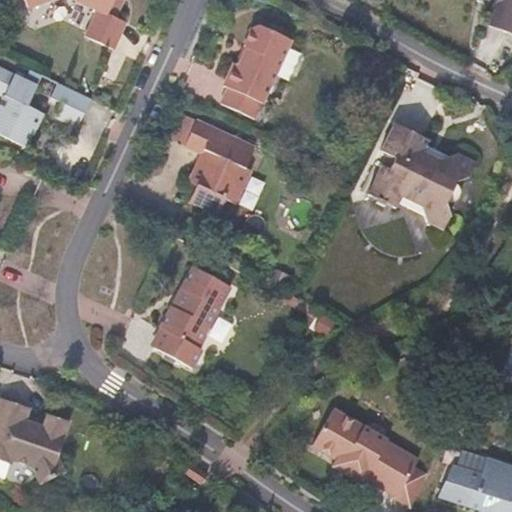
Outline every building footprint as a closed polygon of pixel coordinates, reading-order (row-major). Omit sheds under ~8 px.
[(50,0),(69,0),(96,12),(84,37),(113,51),(126,23),(117,19),(108,14),(114,0),(23,0),(27,9),(50,0)] [(125,0),(124,0),(114,0),(108,14),(117,19),(125,0)] [(511,0),(498,0),(497,4),(489,26),(511,34),(511,0)] [(255,121),(292,40),(260,26),(251,29),(244,44),(244,47),(237,65),(233,64),(223,86),(226,88),(219,104),(255,121)] [(0,135),(25,148),(42,114),(27,107),(37,86),(0,68),(0,95),(3,98),(0,103),(0,135)] [(61,104),(54,118),(77,129),(91,100),(57,84),(50,99),(61,104)] [(235,205),(251,172),(245,169),(255,148),(197,121),(184,147),(201,154),(205,157),(202,165),(197,163),(188,183),(196,187),(188,203),(211,213),(219,197),(224,200),(235,205)] [(425,146),(428,141),(393,124),(380,152),(386,155),(366,195),(376,200),(375,203),(383,207),(385,204),(394,209),(400,197),(420,206),(425,223),(442,231),(449,217),(445,204),(446,202),(449,203),(453,202),(456,199),(458,195),(458,191),(457,188),(456,187),(454,185),(455,183),(468,179),(475,165),(455,156),(449,158),(438,162),(421,154),(425,146)] [(449,158),(425,146),(421,154),(438,162),(449,158)] [(201,154),(197,163),(202,165),(205,157),(201,154)] [(224,200),(219,197),(211,213),(216,216),(224,200)] [(164,331),(154,348),(192,368),(202,350),(198,348),(230,288),(193,267),(183,284),(185,292),(176,309),(169,311),(160,329),(164,331)] [(183,284),(169,311),(176,309),(185,292),(183,284)] [(39,484),(64,473),(57,458),(65,435),(64,435),(68,422),(45,414),(41,427),(26,421),(30,409),(1,398),(0,402),(0,460),(10,464),(12,460),(31,467),(39,484)] [(418,461),(387,442),(388,441),(386,440),(383,431),(373,425),(364,427),(334,409),(312,446),(337,460),(335,462),(347,469),(344,473),(362,484),(365,479),(396,497),(418,461)] [(511,511),(511,465),(463,450),(458,466),(454,465),(443,499),(477,509),(476,511),(511,511)] [(10,464),(0,460),(0,478),(4,480),(10,464)] [(347,469),(335,462),(333,466),(344,473),(347,469)] [(201,485),(207,476),(191,465),(185,474),(201,485)]
